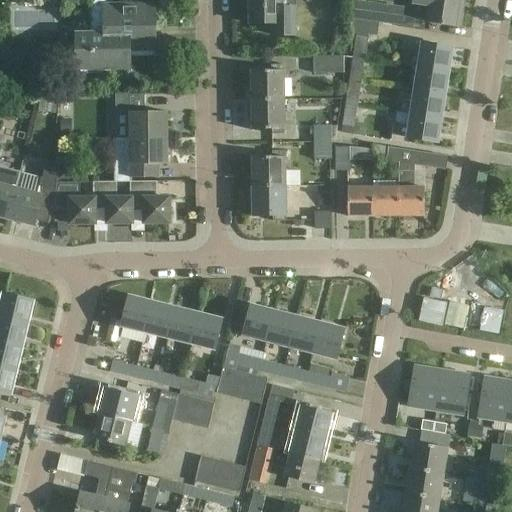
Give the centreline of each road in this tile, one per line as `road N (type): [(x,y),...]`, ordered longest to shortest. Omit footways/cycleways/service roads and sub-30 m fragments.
road 1 (residential): [(399,273),(438,258),(455,241),(470,189),(494,0)]
road 2 (residential): [(217,270),(218,0)]
road 3 (residential): [(76,271),(32,511)]
road 4 (residential): [(359,511),(399,273)]
road 5 (residential): [(399,273),(217,270)]
road 6 (residential): [(217,270),(76,271)]
